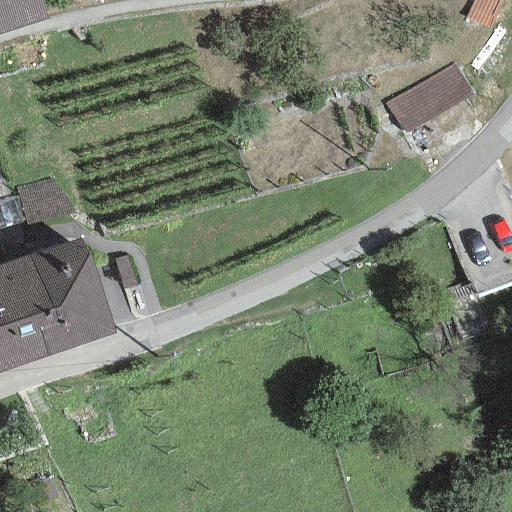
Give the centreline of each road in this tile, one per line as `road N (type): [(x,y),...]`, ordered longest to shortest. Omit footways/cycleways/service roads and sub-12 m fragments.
road 1 (unclassified): [(0,415),(154,334),(369,241),(483,164),(511,126)]
road 2 (track): [(223,0),(50,35)]
